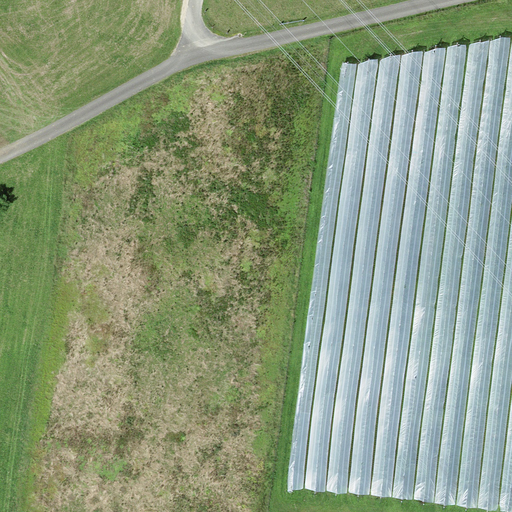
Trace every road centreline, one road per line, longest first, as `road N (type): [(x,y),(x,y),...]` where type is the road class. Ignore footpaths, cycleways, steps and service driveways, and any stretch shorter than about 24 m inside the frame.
road 1 (track): [(462,0),(315,36),(211,50)]
road 2 (track): [(211,50),(0,155)]
